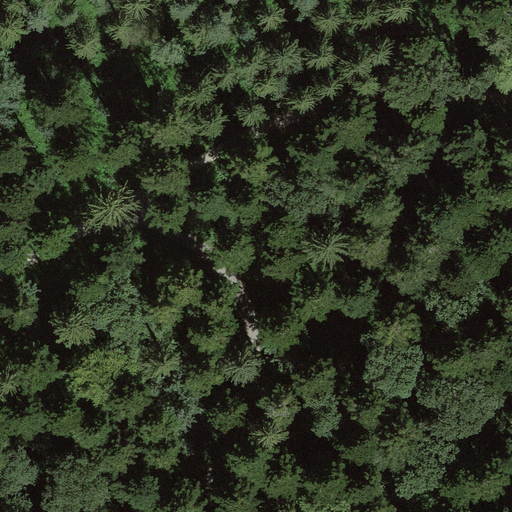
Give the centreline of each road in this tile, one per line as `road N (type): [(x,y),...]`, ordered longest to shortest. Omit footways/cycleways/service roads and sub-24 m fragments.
road 1 (track): [(0,277),(132,205),(304,130),(487,96),(511,100)]
road 2 (track): [(201,511),(222,482),(244,363),(227,301),(132,205)]
